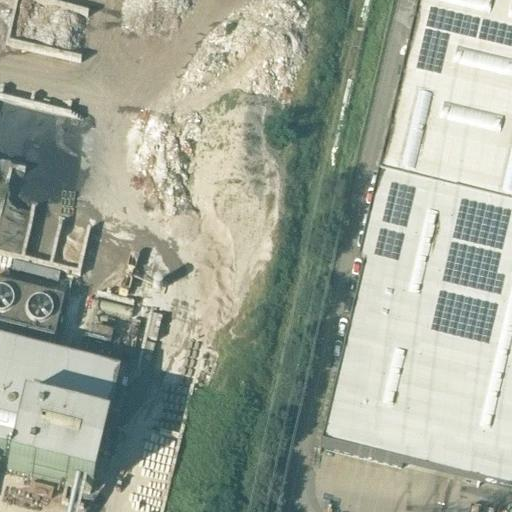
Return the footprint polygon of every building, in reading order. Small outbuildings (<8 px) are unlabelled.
[(0,0),(0,37),(13,40),(12,46),(86,58),(95,0),(0,0)] [(511,0),(426,0),(320,456),(511,500),(511,0)] [(0,135),(10,136),(12,119),(44,122),(46,97),(53,97),(55,79),(0,74),(0,135)] [(0,285),(0,332),(54,345),(64,300),(0,285)] [(113,335),(88,328),(85,339),(110,345),(113,335)] [(122,353),(85,345),(82,359),(118,368),(122,353)] [(118,376),(0,348),(0,455),(8,458),(5,469),(91,489),(118,376)] [(29,490),(14,486),(11,500),(25,503),(29,490)]
